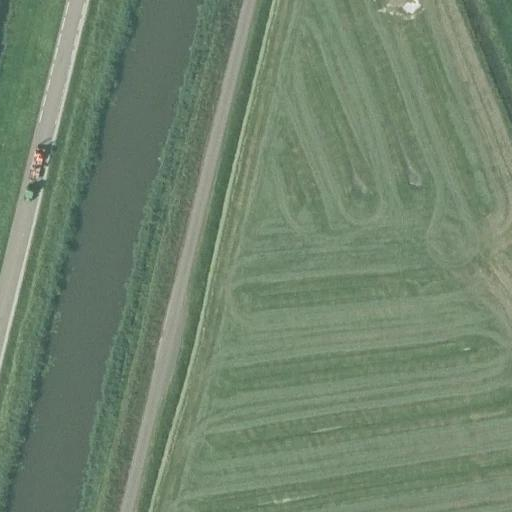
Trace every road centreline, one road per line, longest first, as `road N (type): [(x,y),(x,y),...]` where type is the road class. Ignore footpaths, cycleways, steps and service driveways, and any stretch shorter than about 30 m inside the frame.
road 1 (unclassified): [(128,511),(253,0)]
road 2 (tertiary): [(0,336),(79,0)]
